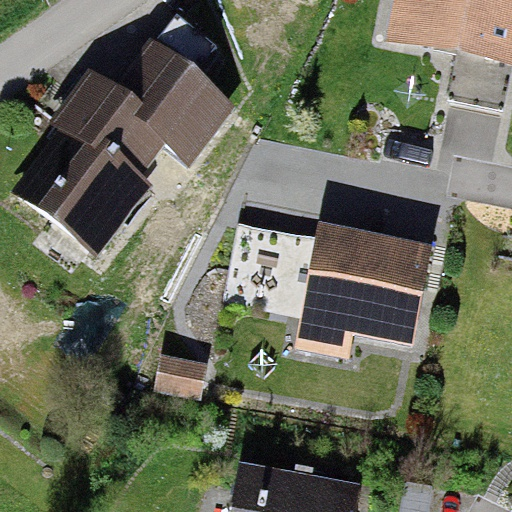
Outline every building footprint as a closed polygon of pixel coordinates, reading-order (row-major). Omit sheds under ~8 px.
[(447,105),(503,117),(511,73),(511,0),(393,0),(384,46),(456,61),(447,105)] [(116,97),(85,74),(62,104),(66,108),(51,129),(59,135),(12,197),(98,262),(153,190),(142,181),(164,153),(189,172),(234,114),(151,51),(116,97)] [(433,254),(320,232),(296,353),(350,363),(354,342),(414,353),(433,254)] [(202,404),(209,368),(161,359),(154,394),(202,404)] [(355,511),(359,489),(313,481),(314,472),(296,469),(294,477),(240,467),(231,511),(355,511)] [(406,487),(401,511),(429,511),(433,492),(406,487)]
